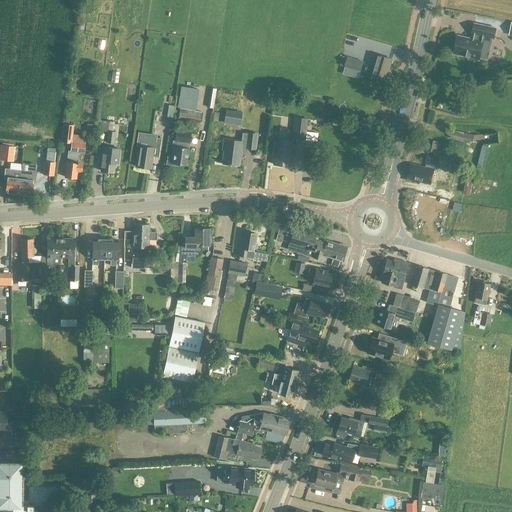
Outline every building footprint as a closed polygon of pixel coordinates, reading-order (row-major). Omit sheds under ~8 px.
[(474,24),(471,38),(457,35),(453,55),(467,58),(469,58),(468,60),(478,62),(484,37),(493,39),(496,29),(474,24)] [(390,67),(392,60),(378,56),(371,77),(385,81),(389,66),(390,67)] [(363,62),(347,58),(344,67),(360,71),(363,62)] [(246,99),(246,91),(222,91),(222,99),(246,99)] [(183,106),(199,107),(199,94),(183,93),(183,106)] [(155,107),(164,108),(166,98),(157,97),(155,107)] [(180,110),(178,120),(200,123),(202,113),(180,110)] [(226,110),(224,123),(240,126),(242,112),(226,110)] [(305,127),(306,119),(294,118),(292,139),(305,140),(306,132),(307,127),(305,127)] [(112,132),(114,123),(101,121),(100,131),(108,132),(107,143),(114,143),(116,133),(112,132)] [(73,126),(63,125),(61,143),(70,144),(73,126)] [(485,139),(485,135),(474,136),(452,130),(451,139),(472,144),(473,140),(485,139)] [(174,166),(175,164),(186,166),(189,149),(188,149),(189,144),(191,134),(177,131),(175,142),(175,147),(174,147),(173,156),(168,155),(167,165),(174,166)] [(305,140),(317,142),(318,134),(306,132),(305,140)] [(225,150),(223,164),(228,165),(228,166),(236,167),(236,165),(238,166),(240,151),(243,152),(244,148),(247,148),(255,149),(257,135),(248,134),(242,134),(241,142),(225,140),(224,150),(225,150)] [(86,137),(72,135),(70,152),(79,153),(84,153),(86,137)] [(136,167),(151,169),(154,149),(160,150),(162,139),(156,138),(155,142),(149,141),(148,147),(139,146),(136,167)] [(277,140),(274,165),(289,167),(292,142),(277,140)] [(433,141),(430,152),(438,154),(441,143),(433,141)] [(2,147),(0,160),(13,161),(14,148),(2,147)] [(114,173),(115,164),(118,165),(120,149),(103,147),(101,160),(102,161),(101,172),(114,173)] [(70,152),(68,152),(65,178),(76,179),(77,172),(81,173),(82,164),(78,164),(79,153),(70,152)] [(411,164),(407,181),(417,184),(417,181),(430,185),(435,168),(437,169),(439,159),(428,156),(426,164),(427,164),(426,168),(411,164)] [(45,161),(43,175),(54,176),(56,162),(45,161)] [(5,193),(18,194),(20,179),(12,179),(13,172),(5,171),(4,180),(7,180),(5,193)] [(28,174),(28,180),(20,179),(18,194),(31,196),(32,183),(35,183),(36,175),(28,174)] [(124,247),(125,247),(124,261),(132,261),(145,262),(146,255),(139,255),(139,253),(148,254),(148,248),(149,248),(149,240),(156,240),(156,232),(149,231),(150,225),(133,225),(133,232),(125,232),(124,247)] [(185,238),(182,237),(179,262),(185,263),(186,255),(200,256),(200,245),(208,246),(208,243),(210,244),(211,239),(208,239),(209,229),(195,229),(195,238),(185,238)] [(293,231),(289,243),(287,251),(309,257),(321,260),(322,256),(342,262),(346,247),(326,241),(326,243),(314,239),(315,237),(293,231)] [(240,257),(246,258),(246,257),(253,259),(254,251),(254,249),(256,249),(257,245),(255,244),(257,234),(243,232),(241,249),(240,257)] [(20,257),(22,257),(22,263),(16,263),(16,282),(26,282),(26,263),(28,263),(28,257),(33,257),(33,240),(20,240),(20,257)] [(47,258),(47,257),(47,267),(41,267),(42,285),(50,285),(50,267),(53,267),(53,258),(60,258),(60,240),(47,240),(47,241),(47,258)] [(74,240),(60,240),(60,258),(68,258),(68,267),(70,267),(70,281),(78,281),(79,270),(74,270),(74,257),(73,257),(73,240),(74,240)] [(104,260),(105,240),(93,240),(92,266),(98,266),(98,260),(104,260)] [(105,240),(104,260),(110,260),(110,266),(116,266),(117,240),(105,240)] [(208,276),(207,275),(205,289),(213,290),(216,277),(220,278),(223,260),(211,258),(208,276)] [(387,260),(384,268),(393,271),(395,272),(394,276),(396,277),(394,281),(400,283),(399,285),(402,285),(402,284),(400,283),(406,265),(405,265),(406,262),(395,259),(394,262),(387,260)] [(247,264),(231,261),(228,273),(245,276),(247,264)] [(297,263),(294,273),(302,274),(304,265),(297,263)] [(461,312),(448,308),(457,278),(446,275),(437,272),(436,272),(428,270),(415,266),(409,285),(423,289),(430,291),(426,303),(437,306),(427,343),(450,350),(461,312)] [(393,271),(384,268),(383,274),(381,283),(393,286),(392,287),(399,289),(399,287),(401,287),(402,285),(399,285),(400,283),(394,281),(396,277),(394,276),(395,272),(393,271)] [(309,269),(307,276),(314,277),(313,283),(329,287),(331,275),(326,274),(327,272),(316,269),(315,271),(309,269)] [(85,270),(84,287),(92,288),(93,271),(85,270)] [(123,273),(116,272),(115,288),(123,289),(123,273)] [(273,286),(257,282),(254,293),(271,296),(273,286)] [(482,305),(483,299),(487,300),(490,284),(477,282),(474,297),(475,297),(474,303),(482,305)] [(41,285),(32,285),(32,299),(41,299),(41,285)] [(82,300),(82,290),(68,290),(68,300),(82,300)] [(208,291),(206,300),(215,301),(216,293),(208,291)] [(399,308),(415,313),(418,301),(403,296),(399,308)] [(307,312),(307,314),(315,316),(316,315),(323,317),(327,305),(311,300),(306,299),(302,310),(307,312)] [(415,313),(399,308),(389,305),(387,312),(380,310),(378,319),(376,318),(375,322),(376,323),(376,325),(389,329),(390,327),(396,329),(399,317),(413,321),(415,313)] [(475,312),(473,324),(489,327),(491,315),(475,312)] [(265,329),(275,331),(277,320),(273,320),(274,317),(262,315),(260,322),(266,323),(265,329)] [(205,324),(176,317),(163,378),(192,384),(205,324)] [(303,324),(292,320),(285,339),(296,343),(297,340),(314,346),(318,332),(302,326),(303,324)] [(168,325),(155,325),(154,335),(168,336),(168,325)] [(108,338),(83,338),(83,362),(93,362),(93,363),(108,363),(108,338)] [(371,339),(371,341),(369,341),(368,346),(369,346),(367,354),(388,360),(390,353),(400,356),(402,356),(406,342),(404,342),(393,339),(391,345),(376,341),(371,339)] [(257,367),(273,371),(275,361),(260,357),(257,367)] [(353,366),(348,381),(364,386),(368,387),(370,380),(372,372),(368,371),(367,370),(368,368),(362,366),(362,369),(353,366)] [(275,385),(279,387),(278,394),(292,397),(298,372),(284,368),(284,369),(281,368),(279,375),(282,376),(280,376),(279,378),(274,377),(273,380),(267,378),(264,387),(264,390),(273,392),(275,385)] [(376,373),(374,381),(385,384),(387,377),(376,373)] [(161,390),(162,403),(187,401),(187,395),(171,396),(171,389),(161,390)] [(109,390),(79,391),(79,397),(70,397),(70,399),(37,399),(37,414),(48,414),(48,411),(70,411),(70,416),(79,415),(79,411),(109,410),(109,390)] [(238,402),(238,390),(220,391),(221,402),(238,402)] [(244,400),(258,399),(257,392),(243,393),(244,400)] [(389,420),(390,408),(382,407),(381,419),(388,420),(389,420)] [(6,410),(6,412),(0,412),(0,431),(6,431),(6,424),(13,424),(13,410),(6,410)] [(187,429),(186,425),(205,424),(205,410),(154,413),(155,430),(164,430),(169,434),(183,433),(184,434),(187,430),(187,429)] [(242,417),(238,432),(244,434),(251,436),(256,437),(257,433),(266,435),(265,439),(281,443),(285,435),(286,435),(290,420),(264,413),(242,417)] [(381,419),(369,417),(367,423),(374,424),(387,427),(388,420),(381,419)] [(338,430),(337,435),(345,437),(346,432),(353,434),(353,436),(359,438),(364,423),(349,418),(348,421),(341,419),(338,430)] [(374,424),(373,431),(387,433),(388,427),(387,427),(374,424)] [(226,460),(228,453),(259,460),(261,449),(250,446),(250,444),(242,442),(244,434),(238,432),(236,440),(219,437),(214,457),(226,460)] [(325,444),(322,456),(343,462),(351,465),(354,454),(357,455),(357,456),(376,460),(378,448),(359,445),(359,446),(348,444),(347,447),(334,443),(333,446),(325,444)] [(424,457),(422,466),(428,467),(435,468),(444,470),(445,461),(424,457)] [(33,511),(33,506),(58,506),(58,485),(28,485),(28,500),(20,500),(21,464),(1,464),(1,471),(0,470),(0,486),(1,492),(0,492),(0,493),(1,499),(0,498),(0,507),(7,507),(6,511),(33,511)] [(349,476),(348,480),(358,482),(360,476),(369,478),(371,473),(361,471),(341,466),(339,474),(344,475),(349,476)] [(253,471),(226,469),(225,481),(228,482),(228,485),(234,485),(234,482),(238,482),(237,487),(248,488),(248,483),(254,484),(254,478),(252,477),(253,471)] [(336,474),(318,470),(315,484),(333,489),(334,481),(342,483),(344,475),(339,474),(336,473),(336,474)] [(174,485),(175,496),(200,494),(199,481),(187,482),(187,484),(174,485)] [(435,493),(442,494),(444,485),(437,484),(433,483),(425,482),(422,481),(420,495),(427,497),(428,492),(435,493)] [(417,511),(417,503),(407,504),(406,511),(417,511)]
